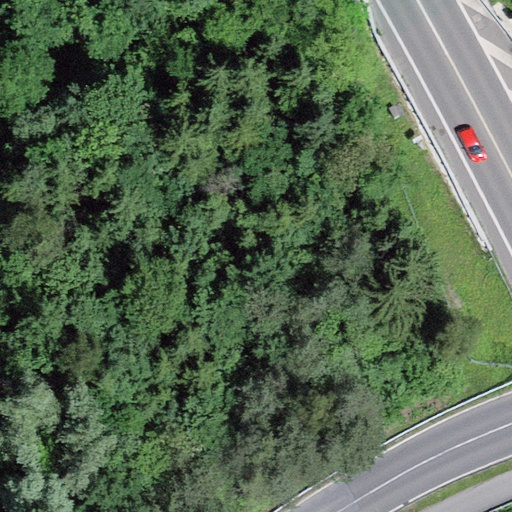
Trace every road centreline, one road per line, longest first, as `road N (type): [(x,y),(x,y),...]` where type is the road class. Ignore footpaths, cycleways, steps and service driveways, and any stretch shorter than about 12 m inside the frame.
road 1 (trunk): [(511,178),(412,0)]
road 2 (tertiary): [(342,511),(411,469),(511,426)]
